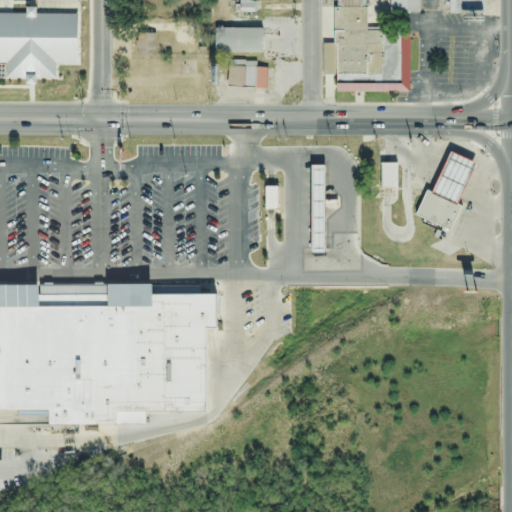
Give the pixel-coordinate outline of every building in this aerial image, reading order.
[(0,0),(0,79),(22,78),(20,48),(22,48),(21,18),(10,19),(8,0),(0,0)] [(253,14),(253,0),(234,0),(234,14),(253,14)] [(408,94),(407,31),(365,31),(365,0),(332,0),(333,94),(408,94)] [(419,14),(418,0),(389,0),(390,14),(419,14)] [(481,12),(481,0),(459,0),(460,12),(481,12)] [(212,54),(260,54),(260,30),(212,30),(212,54)] [(154,35),(134,35),(134,58),(154,58),(154,35)] [(255,63),(225,63),(225,90),(266,90),(266,69),(255,69),(255,63)] [(417,219),(449,232),(459,208),(456,207),(473,165),(444,153),(417,219)] [(395,190),(395,165),(379,165),(379,190),(395,190)] [(317,256),(316,167),(331,167),(331,256),(317,256)] [(231,170),(177,170),(177,184),(231,184),(231,170)] [(270,211),(270,188),(283,188),(283,211),(270,211)] [(322,201),(321,210),(341,211),(341,201),(322,201)] [(0,413),(43,413),(43,426),(93,426),(132,426),(151,426),(151,415),(214,414),(214,327),(224,327),(224,295),(162,296),(162,287),(5,287),(5,295),(0,295),(0,413)]
